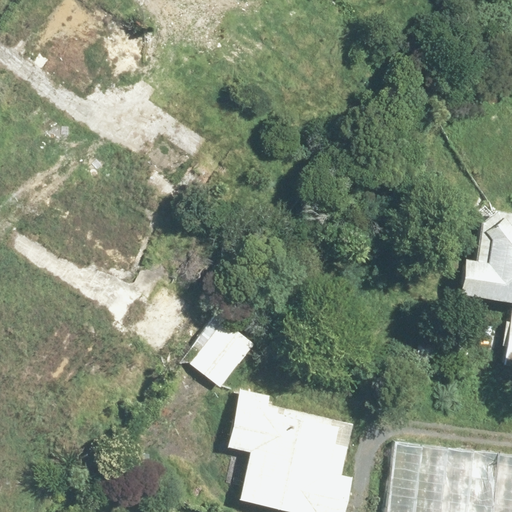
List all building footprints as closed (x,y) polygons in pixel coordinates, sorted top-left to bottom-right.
[(97,110),(124,69),(106,57),(131,19),(103,0),(87,0),(83,6),(73,0),(59,0),(21,59),(97,110)] [(150,0),(145,9),(207,48),(230,12),(210,0),(187,0),(187,1),(185,0),(245,0),(256,6),(259,0),(150,0)] [(142,28),(128,49),(150,64),(164,43),(142,28)] [(193,150),(167,130),(142,162),(168,182),(193,150)] [(75,191),(83,172),(39,154),(8,227),(132,278),(154,224),(75,191)] [(511,210),(496,208),(481,214),(474,258),(459,255),(453,293),(508,302),(498,365),(511,366),(511,210)] [(148,298),(123,279),(100,308),(162,357),(203,306),(165,276),(148,298)] [(36,320),(40,323),(0,376),(0,405),(31,429),(63,386),(76,396),(97,368),(100,370),(118,346),(57,300),(46,314),(42,311),(36,320)] [(243,339),(214,317),(180,361),(209,384),(243,339)] [(236,385),(223,445),(247,450),(236,499),(294,511),(342,511),(362,422),(268,402),(270,393),(236,385)] [(0,452),(11,441),(0,429),(0,452)] [(383,511),(511,511),(511,453),(392,440),(383,511)] [(163,511),(193,511),(169,500),(163,511)]
